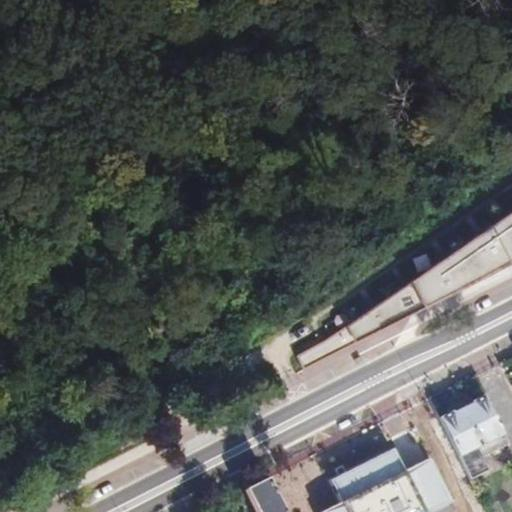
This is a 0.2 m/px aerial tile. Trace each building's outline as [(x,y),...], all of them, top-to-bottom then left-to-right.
[(511,266),(511,214),(325,341),(333,356),(511,266)] [(333,356),(325,341),(297,356),(303,371),(333,356)] [(476,406),(462,413),(482,456),(506,444),(483,398),(474,403),(476,406)] [(460,465),(467,480),(489,470),(482,456),(462,413),(447,420),(445,417),(438,421),(460,465)] [(387,440),(359,454),(383,502),(411,489),(387,440)] [(483,511),(467,481),(467,480),(460,465),(430,481),(441,505),(433,510),(434,511),(483,511)] [(285,511),(269,478),(246,490),(256,511),(285,511)]
